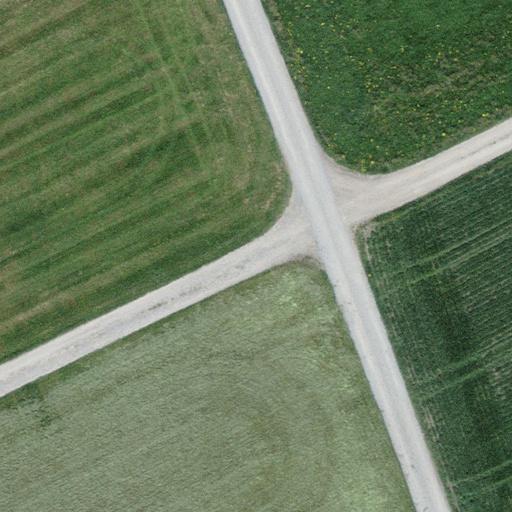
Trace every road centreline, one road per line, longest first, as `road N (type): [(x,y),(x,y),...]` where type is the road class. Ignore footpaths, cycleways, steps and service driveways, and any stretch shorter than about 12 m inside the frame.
road 1 (track): [(0,387),(511,133)]
road 2 (track): [(236,0),(424,511)]
